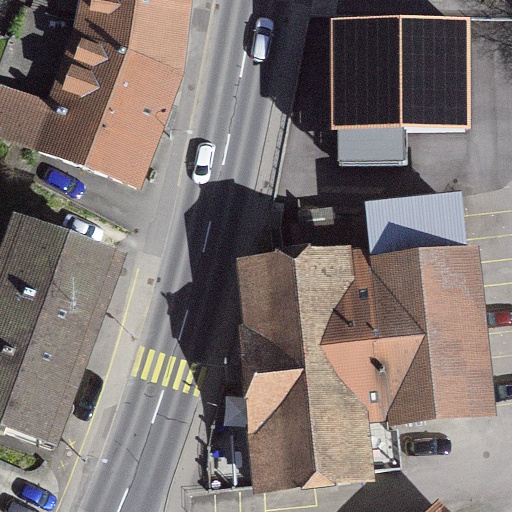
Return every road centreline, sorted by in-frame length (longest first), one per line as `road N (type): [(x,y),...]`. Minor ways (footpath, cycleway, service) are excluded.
road 1 (primary): [(112,511),(171,374),(256,0)]
road 2 (residential): [(501,0),(494,52),(511,133)]
